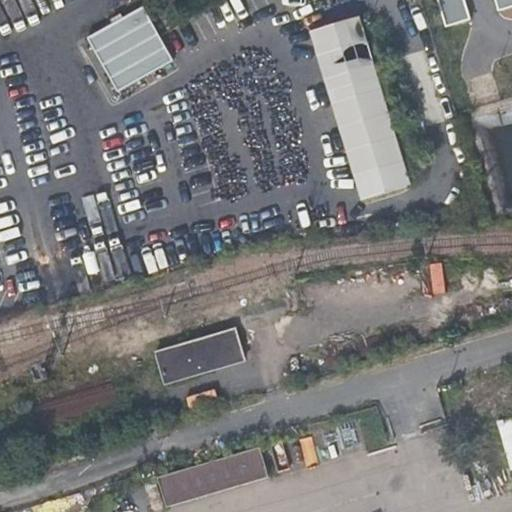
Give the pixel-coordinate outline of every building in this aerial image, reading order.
[(435,0),(443,27),(468,20),(462,0),(435,0)] [(511,0),(491,0),(495,12),(511,7),(511,0)] [(142,8),(88,38),(118,92),(173,61),(142,8)] [(360,17),(309,31),(356,202),(407,188),(360,17)] [(430,292),(443,292),(442,264),(429,265),(430,292)] [(237,325),(156,349),(166,381),(246,358),(237,325)] [(511,467),(511,411),(500,371),(456,384),(460,399),(451,402),(468,459),(477,456),(483,476),(511,467)] [(189,410),(217,402),(214,390),(185,398),(189,410)] [(163,506),(265,478),(257,449),(155,477),(163,506)]
